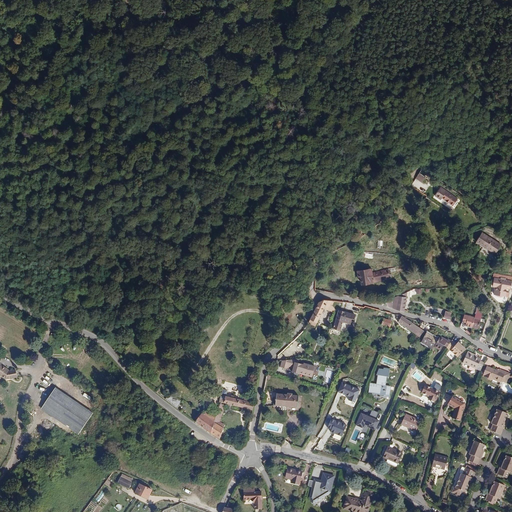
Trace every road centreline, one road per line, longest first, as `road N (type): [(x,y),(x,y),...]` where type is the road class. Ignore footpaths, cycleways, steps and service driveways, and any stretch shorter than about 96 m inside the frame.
road 1 (residential): [(511,361),(445,323),(317,295),(297,331),(268,355),(249,454)]
road 2 (residential): [(249,454),(168,409),(90,336),(0,294)]
road 3 (track): [(510,115),(438,150),(371,226),(326,250),(314,263),(317,295)]
road 4 (residential): [(432,511),(358,469),(278,450),(249,454)]
road 5 (track): [(0,477),(20,442),(22,405),(53,324)]
